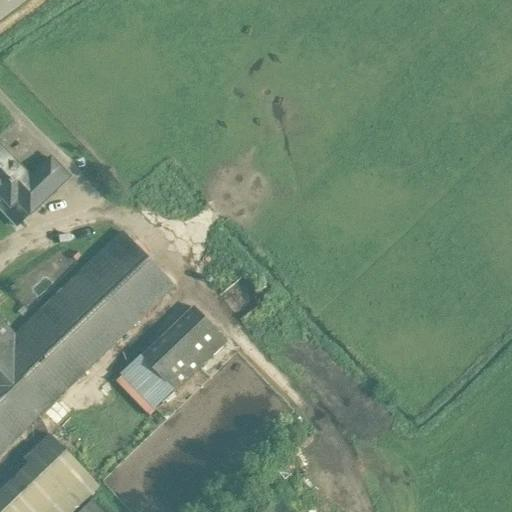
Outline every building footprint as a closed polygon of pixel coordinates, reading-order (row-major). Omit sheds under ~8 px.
[(0,195),(10,206),(16,200),(30,214),(69,176),(50,157),(30,177),(0,146),(0,195)] [(0,453),(174,286),(122,232),(15,334),(0,318),(0,453)] [(193,307),(142,356),(175,391),(226,342),(193,307)] [(72,511),(99,487),(55,440),(0,492),(0,511),(72,511)] [(371,472),(386,494),(400,484),(384,463),(371,472)] [(323,486),(309,497),(319,511),(333,500),(323,486)] [(101,511),(92,501),(80,511),(101,511)]
